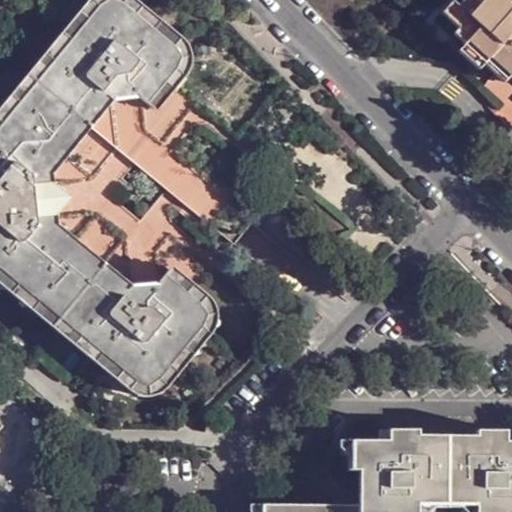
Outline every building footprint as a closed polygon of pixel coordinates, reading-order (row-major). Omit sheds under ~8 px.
[(170,280),(162,290),(202,323),(204,329),(202,335),(155,394),(147,397),(139,397),(0,282),(0,135),(99,14),(105,11),(106,11),(113,10),(114,11),(120,14),(175,60),(176,66),(177,71),(176,76),(174,82),(146,113),(156,121),(177,96),(188,81),(189,79),(192,69),(191,60),(186,52),(122,0),(97,0),(91,6),(0,116),(0,297),(134,407),(143,409),(154,408),(164,403),(213,341),(215,338),(217,328),(215,319),(210,311),(170,280)] [(491,68),(509,84),(511,86),(511,9),(509,7),(501,0),(492,0),(483,11),(472,0),(460,15),(453,10),(443,22),(460,37),(455,43),(466,54),(468,51),(489,70),(491,68)] [(202,323),(162,290),(156,297),(132,298),(57,236),(51,185),(90,138),(113,109),(138,106),(146,113),(174,82),(176,76),(177,71),(176,66),(175,60),(120,14),(114,11),(113,10),(106,11),(105,11),(99,14),(0,135),(0,282),(139,397),(147,397),(155,394),(202,335),(204,329),(202,323)] [(465,55),(486,73),(489,70),(468,51),(466,54),(465,55)] [(480,80),(486,73),(465,55),(460,61),(480,80)] [(504,89),(509,84),(491,68),(489,70),(486,73),(504,89)] [(113,109),(90,138),(234,256),(289,188),(177,96),(156,121),(146,113),(138,106),(113,109)] [(361,484),(360,511),(511,511),(511,454),(509,455),(510,445),(479,444),(479,450),(420,449),(420,444),(390,444),(389,455),(362,455),(361,484)] [(350,485),(361,484),(362,455),(351,455),(350,472),(350,485)]
